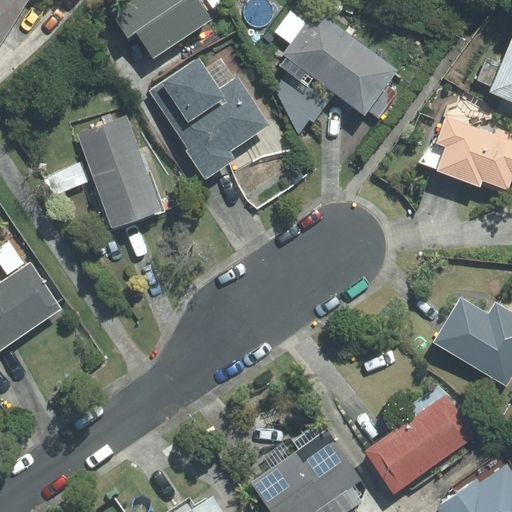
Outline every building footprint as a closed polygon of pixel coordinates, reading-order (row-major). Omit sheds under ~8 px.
[(0,0),(0,32),(21,0),(0,0)] [(117,0),(101,10),(117,36),(127,31),(143,58),(205,21),(192,0),(117,0)] [(277,55),(354,115),(390,70),(319,15),(312,9),(277,55)] [(511,19),(479,92),(511,106),(511,103),(511,19)] [(414,31),(395,23),(388,40),(408,48),(414,31)] [(153,85),(145,90),(181,149),(178,150),(195,177),(225,159),(220,151),(263,125),(233,76),(214,87),(196,58),(191,60),(190,58),(151,82),(153,85)] [(324,102),(284,73),(268,93),(290,139),(303,120),(308,124),(324,102)] [(511,142),(437,115),(427,142),(437,146),(428,170),(470,186),(472,180),(499,190),(504,177),(511,180),(511,142)] [(72,133),(102,227),(153,211),(122,117),(72,133)] [(0,343),(55,309),(25,263),(0,278),(0,343)] [(480,314),(451,297),(424,342),(502,387),(511,369),(511,316),(487,302),(480,314)] [(439,393),(354,449),(384,493),(469,437),(439,393)] [(294,462),(328,440),(321,429),(287,452),(294,462)] [(287,452),(241,482),(261,511),(307,511),(345,487),(355,480),(328,440),(294,462),(287,452)] [(470,479),(429,506),(433,511),(511,511),(511,476),(511,477),(502,463),(472,483),(470,479)] [(340,511),(356,502),(345,487),(307,511),(340,511)] [(211,511),(206,503),(192,511),(211,511)]
